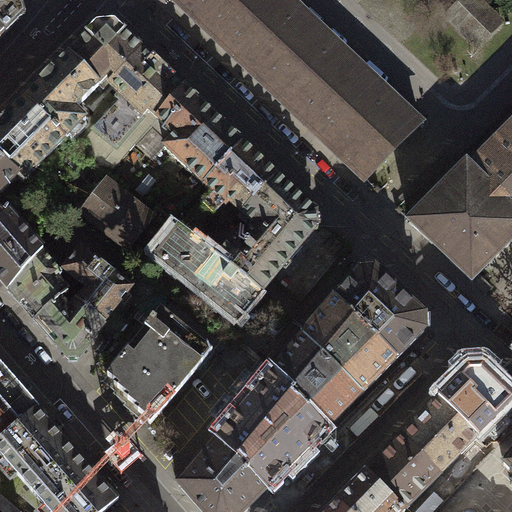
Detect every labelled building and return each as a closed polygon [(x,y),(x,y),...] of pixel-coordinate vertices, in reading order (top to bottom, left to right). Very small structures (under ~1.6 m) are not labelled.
[(18,3),(0,0),(0,39),(22,18),(18,3)] [(419,128),(422,124),(419,121),(418,122),(289,0),(174,0),(362,178),(361,179),(365,182),(369,179),(368,178),(393,153),(418,127),(419,128)] [(483,0),(459,0),(443,17),(478,50),(506,22),(483,0)] [(116,78),(143,51),(115,24),(97,25),(69,55),(100,85),(111,74),(116,78)] [(184,89),(143,51),(116,78),(110,86),(123,99),(144,118),(149,112),(158,120),(184,89)] [(24,100),(66,141),(86,120),(76,110),(100,85),(69,55),(24,100)] [(243,145),(184,89),(158,120),(151,127),(169,143),(164,148),(204,186),(243,145)] [(117,149),(144,118),(123,99),(94,131),(117,149)] [(24,183),(66,141),(24,100),(0,123),(0,162),(19,177),(18,178),(24,183)] [(117,149),(94,131),(79,149),(111,173),(151,127),(158,120),(149,112),(144,118),(117,149)] [(469,280),(473,283),(476,280),(475,279),(479,275),(511,241),(511,125),(470,167),(467,164),(463,168),(464,168),(413,219),(412,219),(408,223),(413,227),(414,226),(470,279),(469,280)] [(230,203),(238,211),(242,215),(278,178),(243,145),(204,186),(226,207),(230,203)] [(0,223),(10,215),(17,208),(2,193),(18,178),(19,177),(0,162),(0,223)] [(317,214),(278,178),(242,215),(238,211),(223,228),(235,239),(218,259),(262,295),(317,229),(317,214)] [(138,237),(154,218),(153,217),(108,182),(95,198),(82,215),(127,250),(138,237)] [(154,218),(138,237),(158,253),(169,240),(179,227),(158,210),(153,217),(154,218)] [(0,280),(9,291),(43,253),(10,215),(0,223),(0,280)] [(262,295),(218,259),(179,227),(169,240),(158,253),(156,255),(239,322),(262,295)] [(87,289),(78,302),(104,323),(105,322),(131,289),(81,249),(64,270),(87,289)] [(22,306),(35,321),(60,300),(61,301),(69,294),(57,280),(62,275),(43,253),(9,291),(22,306)] [(336,299),(397,360),(425,332),(425,316),(400,293),(376,270),(360,271),(336,299)] [(476,280),(473,283),(482,293),(490,285),(479,275),(475,279),(476,280)] [(303,337),(362,395),(380,378),(397,360),(336,299),(303,337)] [(105,322),(104,323),(78,302),(70,311),(61,301),(60,300),(35,321),(68,359),(79,359),(99,332),(107,323),(105,322)] [(212,352),(161,310),(116,366),(107,377),(120,387),(118,389),(130,399),(129,401),(141,411),(139,413),(152,424),(212,352)] [(273,374),(327,430),(345,413),(362,395),(303,337),(273,374)] [(0,445),(40,411),(39,409),(0,363),(0,445)] [(440,401),(479,438),(511,404),(511,398),(499,386),(483,371),(469,372),(440,401)] [(219,439),(269,489),(298,459),(327,430),(273,374),(219,439)] [(404,437),(442,475),(477,439),(478,439),(479,438),(440,401),(429,413),(404,437)] [(40,411),(0,445),(0,454),(50,511),(105,511),(119,500),(50,422),(40,411)] [(442,475),(404,437),(394,447),(368,474),(405,511),(442,475)] [(269,489),(219,439),(179,485),(202,511),(246,511),(251,507),(269,489)] [(339,503),(348,511),(404,511),(405,511),(368,474),(354,488),(339,503)] [(348,511),(339,503),(329,511),(348,511)]
